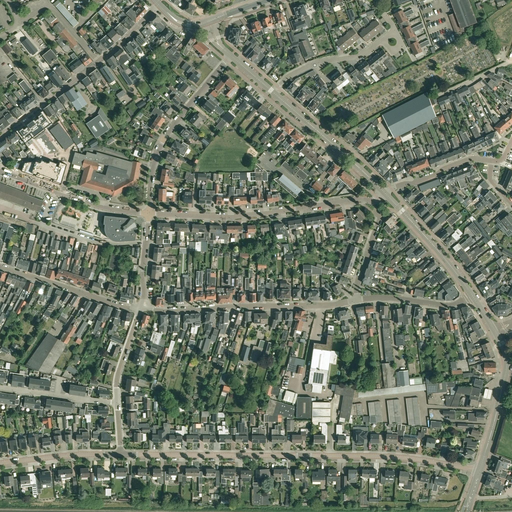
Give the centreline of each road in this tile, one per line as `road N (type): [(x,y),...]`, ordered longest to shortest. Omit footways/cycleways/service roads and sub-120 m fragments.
road 1 (tertiary): [(121,454),(386,456),(474,470)]
road 2 (residential): [(384,193),(228,217),(148,213)]
road 3 (residential): [(140,308),(357,299)]
road 4 (residential): [(0,136),(119,45),(157,3)]
road 5 (residential): [(148,213),(157,149),(230,56)]
road 6 (residential): [(148,213),(97,205),(0,170)]
road 7 (tertiary): [(384,193),(273,92)]
road 8 (residential): [(140,308),(0,266)]
road 9 (unknown): [(145,241),(90,242),(45,228),(54,191)]
road 10 (tertiary): [(471,294),(384,193)]
road 11 (residential): [(273,92),(305,67),(384,42)]
road 12 (tertiary): [(0,463),(121,454)]
